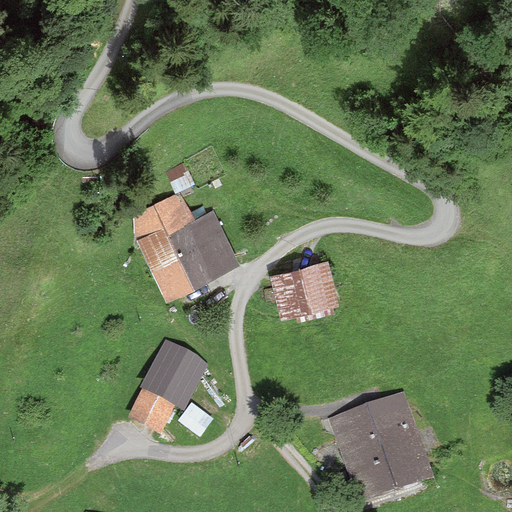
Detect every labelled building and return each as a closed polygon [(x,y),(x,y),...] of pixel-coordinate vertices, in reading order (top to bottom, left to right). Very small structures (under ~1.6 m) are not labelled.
[(165,286),(231,254),(212,217),(194,226),(179,195),(137,214),(135,226),(165,286)] [(275,280),(281,308),(327,297),(321,269),(275,280)] [(182,403),(202,363),(168,346),(133,415),(158,427),(173,399),(182,403)] [(330,417),(359,504),(432,480),(403,393),(330,417)] [(201,433),(214,415),(192,399),(179,417),(201,433)]
